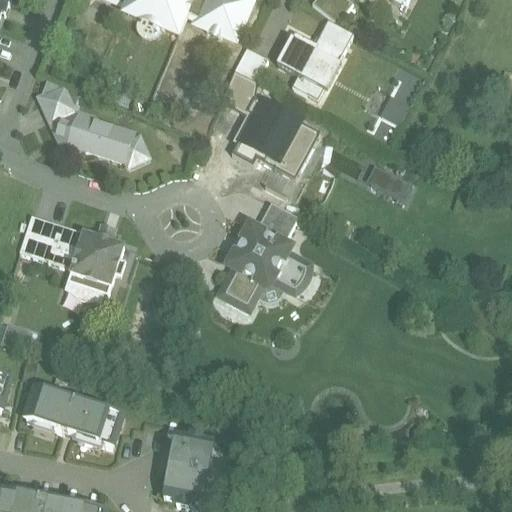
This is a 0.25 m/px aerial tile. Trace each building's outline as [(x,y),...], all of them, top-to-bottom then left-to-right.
[(0,0),(0,22),(9,0),(0,0)] [(103,0),(130,12),(134,0),(103,0)] [(134,0),(130,12),(129,15),(131,17),(130,19),(144,25),(163,33),(176,39),(178,36),(180,37),(188,20),(195,0),(134,0)] [(208,0),(195,0),(188,20),(198,24),(208,0)] [(254,5),(243,0),(208,0),(198,24),(197,28),(210,34),(208,37),(223,43),(224,40),(237,45),(254,5)] [(355,9),(343,0),(320,0),(314,9),(339,29),(355,9)] [(413,0),(390,0),(408,10),(413,0)] [(163,33),(144,25),(142,29),(139,28),(139,30),(138,33),(139,36),(139,38),(140,40),(142,43),(144,44),(146,45),(149,46),(152,46),(156,45),(159,44),(161,42),(163,40),(164,38),(161,37),(163,33)] [(296,38),(278,70),(299,81),(293,93),(319,108),(358,42),(327,25),(314,48),(296,38)] [(246,55),(237,76),(261,89),(272,69),(246,55)] [(82,98),(49,85),(41,103),(53,128),(78,116),(76,113),(82,98)] [(405,130),(411,107),(390,101),(383,124),(405,130)] [(279,114),(242,125),(242,127),(243,126),(249,149),(248,155),(238,175),(237,176),(238,177),(271,195),(272,195),(273,194),(285,171),(306,165),(307,164),(307,163),(306,163),(301,145),(305,144),(306,144),(301,126),(301,124),(298,125),(285,129),(281,115),(281,114),(279,114)] [(94,127),(85,132),(78,116),(53,128),(56,134),(68,138),(67,142),(67,144),(68,146),(69,149),(67,157),(68,158),(70,152),(77,156),(81,157),(84,157),(87,156),(90,155),(126,168),(127,166),(130,172),(150,163),(141,143),(133,146),(135,141),(94,127)] [(375,174),(369,193),(408,206),(415,187),(375,174)] [(300,224),(273,209),(259,235),(286,250),(300,224)] [(85,242),(32,224),(21,258),(74,276),(85,242)] [(252,231),(230,272),(237,276),(223,301),(250,316),(264,290),(271,294),(275,287),(296,299),(299,297),(302,295),(304,293),(307,288),(309,284),(310,279),(311,276),(311,272),(289,260),(293,254),(286,250),(259,235),(252,231)] [(126,252),(86,239),(74,276),(69,289),(110,302),(117,280),(123,282),(128,268),(121,266),(126,252)] [(0,381),(0,418),(1,419),(12,385),(0,381)] [(38,395),(28,428),(113,456),(124,422),(38,395)] [(210,511),(233,486),(217,450),(177,442),(164,505),(200,511),(210,511)] [(66,511),(0,499),(0,511),(66,511)]
